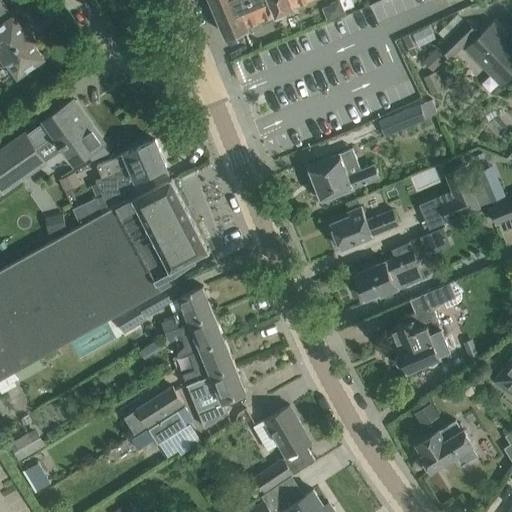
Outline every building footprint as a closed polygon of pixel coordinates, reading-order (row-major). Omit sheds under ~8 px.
[(211,0),(216,12),(244,0),(211,0)] [(306,0),(244,0),(216,12),(225,34),(247,25),(276,12),(277,14),(293,7),(293,6),(306,0)] [(354,6),(351,0),(338,0),(343,10),(354,6)] [(0,17),(0,60),(3,64),(5,63),(15,77),(43,58),(32,43),(36,41),(25,26),(22,29),(11,14),(2,21),(0,17)] [(466,20),(440,46),(450,56),(477,31),(466,20)] [(494,24),(493,23),(467,48),(501,83),(511,72),(511,44),(493,25),(494,24)] [(25,134),(0,151),(0,184),(4,191),(45,162),(37,151),(36,148),(56,135),(75,163),(103,143),(73,100),(45,120),(47,123),(28,137),(25,134)] [(431,100),(379,120),(385,134),(437,114),(431,100)] [(167,166),(155,139),(97,164),(102,176),(96,179),(109,209),(156,185),(155,184),(137,193),(132,181),(167,166)] [(360,169),(352,148),(309,165),(323,200),(380,177),(374,163),(360,169)] [(506,195),(494,164),(480,170),(492,200),(506,195)] [(113,315),(114,316),(136,303),(173,284),(174,284),(175,284),(169,272),(193,259),(210,251),(172,177),(156,185),(109,209),(93,218),(81,225),(0,271),(0,386),(18,377),(19,380),(38,369),(36,365),(41,362),(39,359),(113,315)] [(473,188),(439,201),(447,221),(481,207),(473,188)] [(511,196),(493,204),(495,208),(490,210),(496,225),(501,223),(504,232),(511,228),(511,196)] [(86,202),(74,208),(81,225),(93,218),(86,202)] [(366,220),(361,206),(349,211),(351,215),(331,222),(341,247),(398,225),(392,210),(366,220)] [(44,214),(45,233),(68,232),(68,223),(73,222),(73,214),(44,214)] [(443,226),(421,236),(429,254),(451,244),(443,226)] [(395,256),(355,274),(366,299),(379,293),(381,296),(398,289),(399,288),(398,287),(405,284),(405,285),(424,276),(409,241),(392,248),(395,256)] [(405,322),(393,328),(399,343),(397,344),(400,352),(398,354),(397,356),(396,359),(396,361),(397,364),(399,366),(402,367),(404,368),(407,368),(425,360),(427,362),(429,364),(431,364),(434,364),(436,363),(438,361),(439,359),(439,357),(439,354),(450,349),(444,335),(431,306),(436,304),(445,300),(447,306),(458,302),(459,300),(461,298),(461,296),(461,294),(461,292),(456,279),(451,281),(439,287),(410,299),(415,311),(402,316),(405,322)] [(162,321),(166,332),(214,312),(203,285),(179,295),(186,312),(162,321)] [(144,318),(136,303),(114,316),(122,331),(144,318)] [(201,348),(225,339),(214,312),(166,332),(170,341),(179,338),(184,340),(185,345),(178,352),(180,356),(201,348)] [(472,336),(464,340),(471,357),(480,354),(472,336)] [(225,339),(201,348),(206,362),(195,366),(197,370),(184,376),(187,384),(235,365),(225,339)] [(511,357),(495,380),(511,393),(511,357)] [(246,391),(235,365),(187,384),(205,428),(228,412),(223,400),(246,391)] [(172,384),(136,408),(148,427),(185,403),(172,384)] [(419,407),(424,427),(443,423),(438,402),(419,407)] [(272,414),(265,418),(279,443),(287,456),(284,458),(294,473),(316,460),(307,445),(312,442),(289,404),(272,414)] [(158,443),(194,420),(185,405),(132,438),(139,449),(155,438),(158,443)] [(433,433),(417,444),(423,454),(422,454),(424,457),(423,461),(426,466),(430,467),(432,470),(456,454),(461,463),(461,464),(462,465),(478,455),(472,445),(474,443),(464,428),(462,430),(456,420),(440,430),(440,429),(433,433)] [(17,460),(44,443),(33,426),(6,442),(17,460)] [(284,458),(255,477),(265,492),(290,476),(294,473),(284,458)] [(23,469),(36,490),(49,482),(36,461),(23,469)] [(324,505),(313,489),(281,510),(282,511),(335,511),(329,502),(324,505)] [(273,511),(265,501),(248,511),(273,511)]
